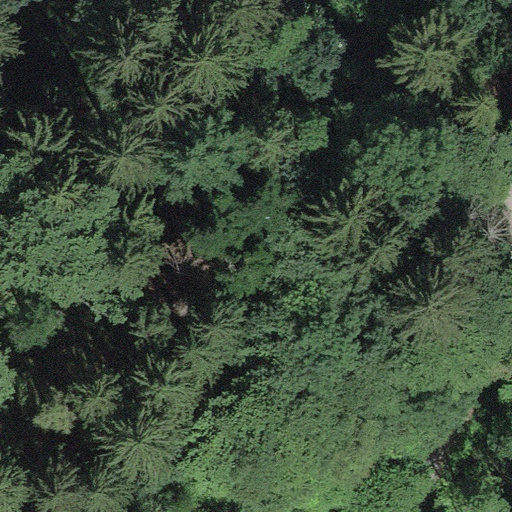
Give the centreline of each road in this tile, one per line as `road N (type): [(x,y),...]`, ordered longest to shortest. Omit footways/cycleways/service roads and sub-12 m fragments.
road 1 (track): [(263,0),(484,139),(511,191)]
road 2 (track): [(511,262),(405,511)]
